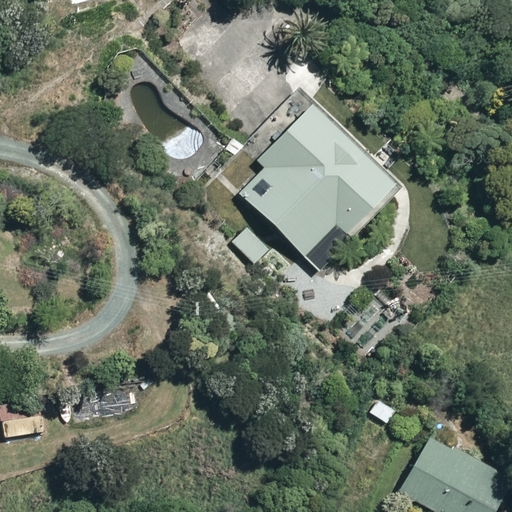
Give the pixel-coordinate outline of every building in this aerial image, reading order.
[(262,166),(235,193),(315,270),(395,188),(302,99),(249,154),(262,166)] [(269,255),(243,228),(226,245),(252,272),(269,255)] [(130,401),(128,385),(89,389),(91,406),(130,401)] [(371,395),(358,414),(380,428),(393,409),(371,395)] [(0,435),(38,429),(34,404),(12,408),(10,398),(0,400),(0,435)] [(425,436),(396,491),(436,511),(483,511),(502,477),(425,436)]
